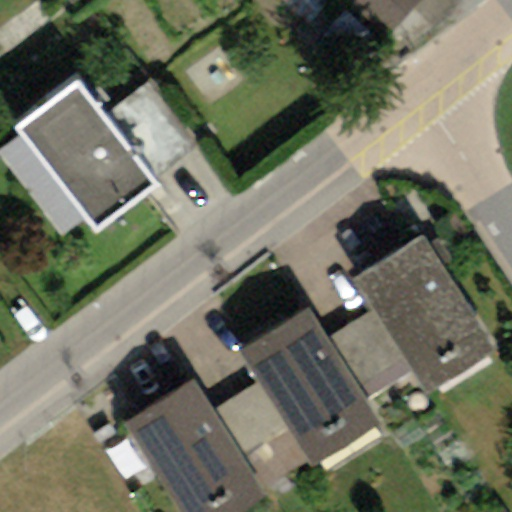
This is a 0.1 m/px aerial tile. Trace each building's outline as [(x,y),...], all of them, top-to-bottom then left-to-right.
[(66,0),(72,8),(83,0),(66,0)] [(344,0),(385,37),(418,0),(344,0)] [(77,82),(15,128),(94,233),(156,186),(77,82)] [(497,349),(421,236),(352,282),(372,312),(410,369),(428,396),(497,349)] [(327,341),(307,309),(239,353),(258,383),(285,426),(312,468),(381,425),(364,399),(327,341)] [(364,399),(410,369),(372,312),(327,341),(364,399)] [(214,410),(191,380),(122,427),(180,511),(243,511),(270,494),(241,454),(214,410)] [(285,426),(258,383),(214,410),(241,454),(285,426)]
